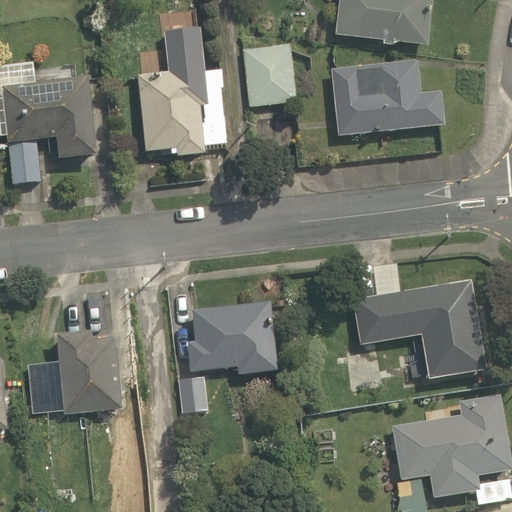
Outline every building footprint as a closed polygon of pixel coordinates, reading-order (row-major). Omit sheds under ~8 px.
[(394,44),(428,47),(432,0),(340,0),(337,38),(383,42),(383,46),(394,47),(394,44)] [(242,52),(249,110),(297,104),(290,47),(242,52)] [(331,73),(338,138),(444,127),(441,93),(421,95),(418,64),(331,73)] [(177,152),(178,161),(206,158),(205,152),(226,150),(223,123),(203,125),(202,109),(209,108),(206,70),(138,76),(146,155),(177,152)] [(57,141),(59,161),(97,157),(89,78),(1,88),(7,146),(57,141)] [(422,336),(429,381),(487,372),(472,281),(401,293),(396,264),(372,267),(376,296),(353,300),(360,346),(422,336)] [(238,369),(239,377),(278,373),(270,303),(193,312),(197,343),(187,344),(191,374),(238,369)] [(56,334),(64,415),(119,410),(112,340),(94,342),(93,331),(56,334)] [(0,441),(19,439),(11,367),(0,368),(0,441)] [(177,382),(181,417),(210,414),(206,378),(177,382)] [(476,496),(478,507),(511,502),(511,485),(511,480),(480,485),(479,478),(511,474),(501,397),(459,403),(461,418),(392,427),(400,483),(431,479),(434,501),(476,496)] [(403,511),(416,511),(410,483),(398,486),(403,511)]
